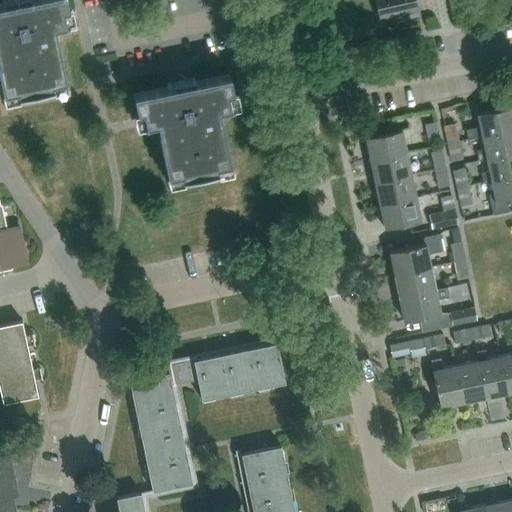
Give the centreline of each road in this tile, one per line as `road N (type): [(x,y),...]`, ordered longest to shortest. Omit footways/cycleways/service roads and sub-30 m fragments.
road 1 (residential): [(383,489),(335,260)]
road 2 (residential): [(107,311),(335,260)]
road 3 (residential): [(511,51),(301,100)]
road 4 (residential): [(67,511),(107,311)]
road 5 (unknown): [(96,299),(106,291),(119,196),(109,136),(138,122)]
road 6 (unknown): [(283,14),(120,49)]
road 7 (residential): [(335,260),(301,100)]
road 8 (residential): [(383,489),(511,463)]
road 9 (unknown): [(317,176),(189,200)]
